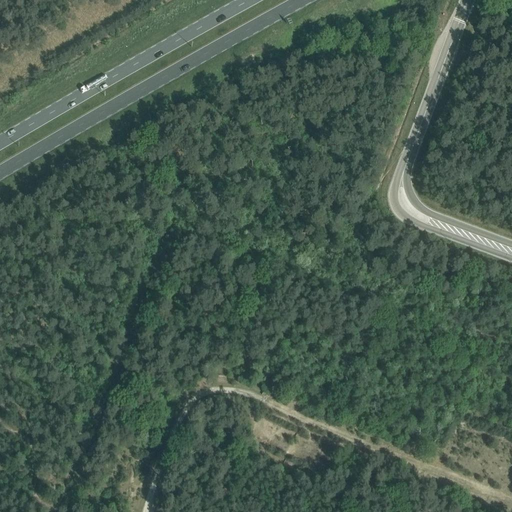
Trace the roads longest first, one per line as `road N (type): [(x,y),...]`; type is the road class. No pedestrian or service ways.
road 1 (primary): [(0,176),(308,0)]
road 2 (unclassified): [(511,252),(420,218),(400,184),(467,0)]
road 3 (primary): [(245,0),(0,140)]
